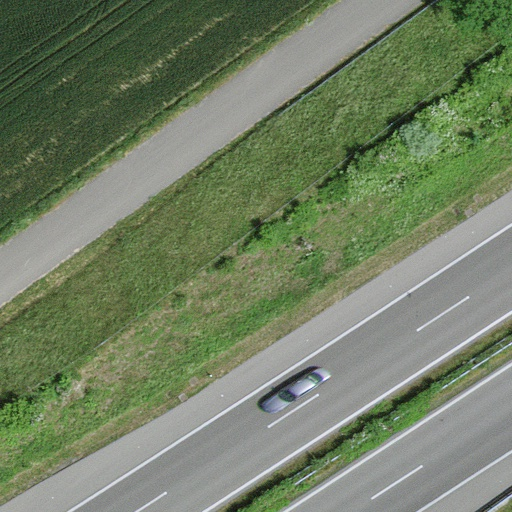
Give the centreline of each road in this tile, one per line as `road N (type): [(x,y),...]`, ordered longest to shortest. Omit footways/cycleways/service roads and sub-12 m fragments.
road 1 (unclassified): [(0,276),(381,0)]
road 2 (motorway): [(511,267),(135,511)]
road 3 (motorway): [(348,511),(511,406)]
